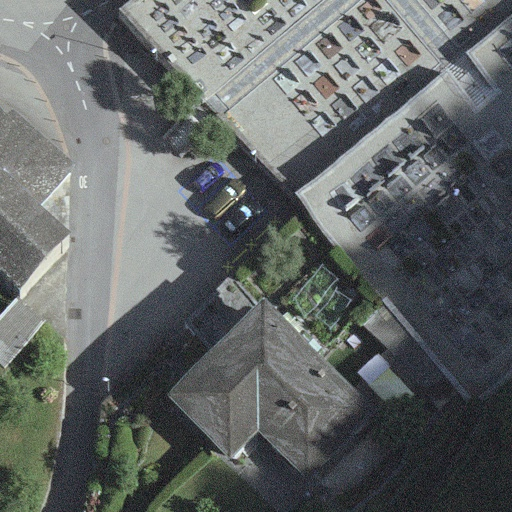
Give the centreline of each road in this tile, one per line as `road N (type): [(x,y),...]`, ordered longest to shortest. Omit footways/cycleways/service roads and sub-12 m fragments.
road 1 (residential): [(59,511),(83,390),(93,124),(55,0)]
road 2 (unknown): [(87,86),(229,216)]
